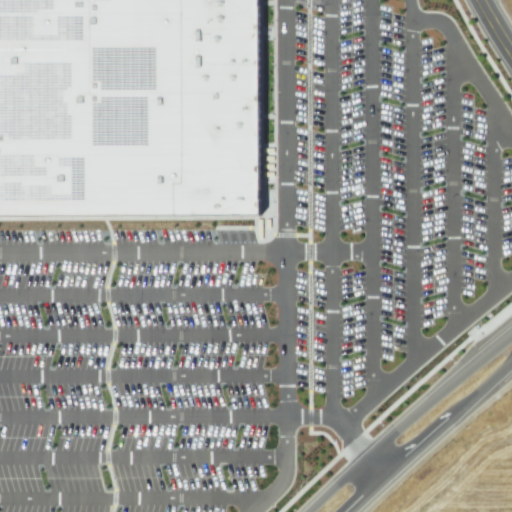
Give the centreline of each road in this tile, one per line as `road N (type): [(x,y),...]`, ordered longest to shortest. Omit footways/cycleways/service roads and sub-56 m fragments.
road 1 (tertiary): [(511,327),(409,408),(302,511)]
road 2 (tertiary): [(350,511),(511,370)]
